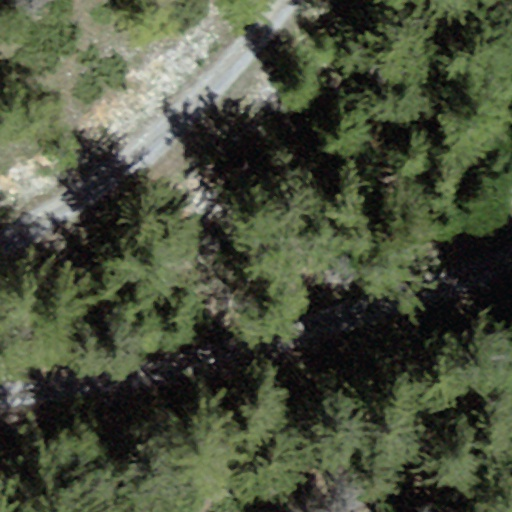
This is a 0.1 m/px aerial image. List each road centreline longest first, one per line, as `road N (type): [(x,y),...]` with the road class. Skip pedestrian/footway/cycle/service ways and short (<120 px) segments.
road 1 (track): [(0,378),(262,333),(511,245)]
road 2 (track): [(341,0),(110,156),(0,190)]
